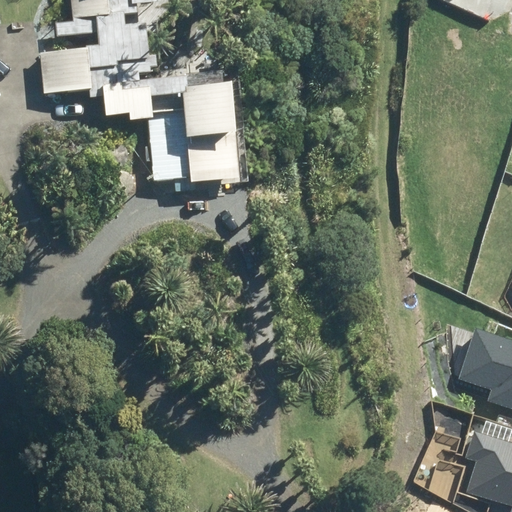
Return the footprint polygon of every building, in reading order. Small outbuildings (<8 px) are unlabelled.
[(45,98),(94,92),(91,70),(152,63),(148,27),(127,29),(126,17),(139,15),(136,0),(71,0),(76,38),(98,35),(99,48),(40,55),(45,98)] [(240,181),(232,90),(152,97),(152,93),(128,94),(127,89),(105,90),(106,121),(131,120),(131,126),(151,125),(156,184),(191,181),(192,186),(240,181)] [(80,164),(71,156),(62,167),(72,174),(80,164)] [(511,341),(474,330),(460,379),(491,388),(487,400),(511,407),(511,341)] [(509,511),(511,511),(511,443),(474,431),(466,457),(477,460),(467,492),(511,506),(509,511)]
